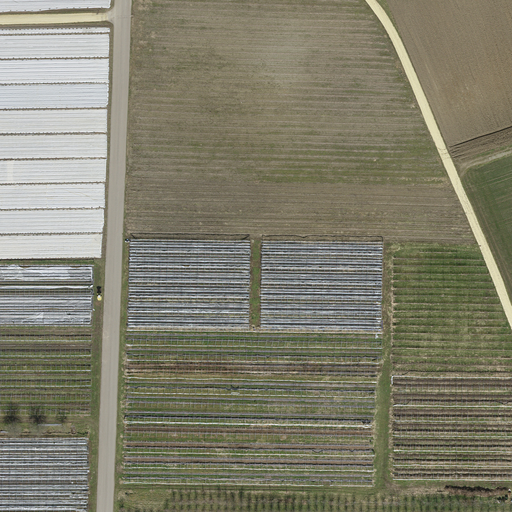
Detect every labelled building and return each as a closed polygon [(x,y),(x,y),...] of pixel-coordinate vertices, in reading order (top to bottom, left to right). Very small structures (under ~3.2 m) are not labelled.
[(264,300),(383,301),(384,242),(466,242),(466,228),(266,226),(265,275),(283,275),(283,280),(273,280),(273,284),(292,284),(292,286),(306,286),(306,292),(298,292),(298,296),(283,295),(283,292),(264,292),(264,300)] [(130,329),(250,330),(251,240),(214,240),(213,255),(151,254),(151,240),(146,240),(146,252),(131,251),(130,329)] [(0,325),(93,325),(93,265),(0,265),(0,325)] [(263,317),(263,329),(314,330),(315,318),(263,317)] [(353,320),(353,330),(376,330),(376,320),(353,320)] [(159,373),(160,360),(129,358),(129,372),(159,373)] [(321,375),(379,377),(379,363),(307,361),(307,370),(321,371),(321,375)] [(128,406),(125,465),(181,467),(182,456),(179,456),(180,439),(184,439),(185,428),(191,429),(191,427),(195,427),(195,410),(184,410),(184,408),(128,406)] [(34,495),(90,496),(90,438),(35,438),(35,448),(55,448),(55,481),(53,481),(53,489),(34,489),(34,495)] [(375,469),(375,456),(343,456),(342,468),(375,469)]
